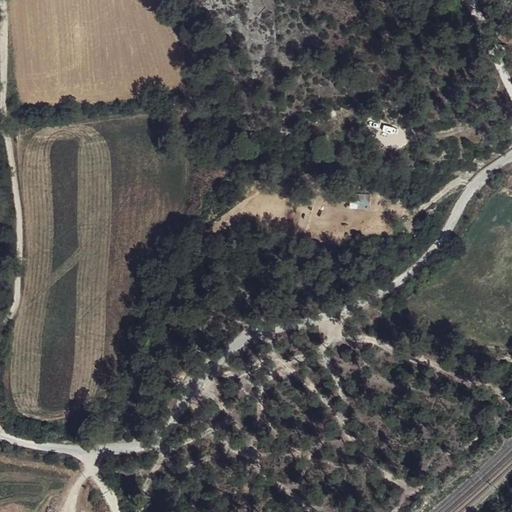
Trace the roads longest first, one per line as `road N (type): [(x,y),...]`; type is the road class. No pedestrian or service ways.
road 1 (unclassified): [(511,153),(475,180),(442,241),(405,281),(323,322),(251,332),(140,439),(83,452),(0,430)]
road 2 (track): [(0,62),(18,231),(16,290),(0,325)]
